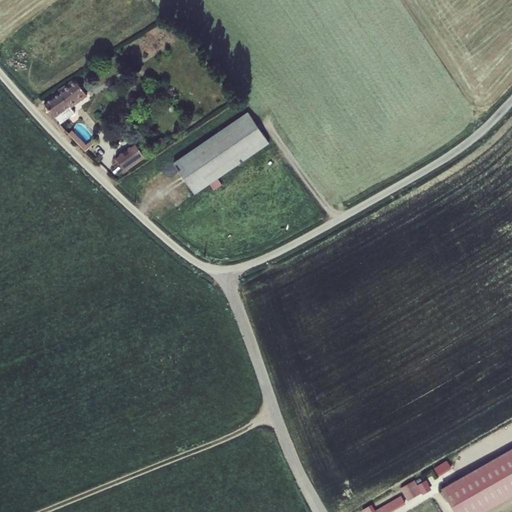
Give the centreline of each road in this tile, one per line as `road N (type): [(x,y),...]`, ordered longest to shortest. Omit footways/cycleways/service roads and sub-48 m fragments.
road 1 (unclassified): [(0,73),(175,247),(224,270),(302,240),(447,157),(511,100)]
road 2 (track): [(224,270),(318,511)]
road 3 (track): [(39,511),(231,435),(274,409)]
